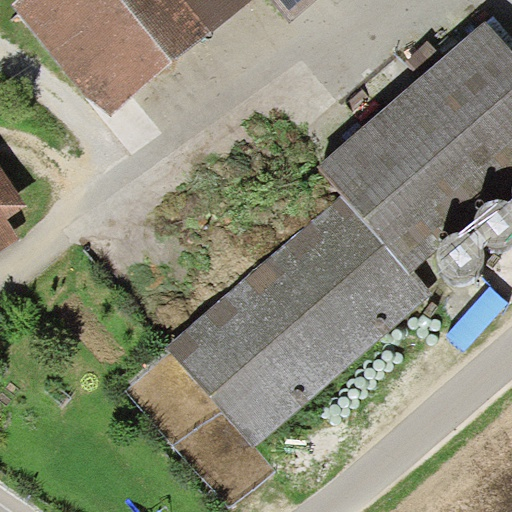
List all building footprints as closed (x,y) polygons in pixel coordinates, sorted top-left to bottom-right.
[(19,0),(103,108),(229,11),(220,0),(19,0)] [(304,0),(270,0),(285,17),(304,0)] [(367,130),(314,175),(332,196),(403,280),(511,188),(511,48),(492,25),(367,130)] [(0,240),(20,226),(0,199),(0,194),(14,184),(0,165),(0,240)] [(403,280),(332,196),(161,339),(154,345),(239,445),(417,296),(403,280)] [(503,260),(511,254),(511,216),(497,211),(480,218),(473,230),(473,236),(480,253),(498,260),(503,260)] [(463,299),(475,292),(482,274),(480,263),(475,257),(457,250),(440,257),(433,269),(433,275),(440,292),(458,299),(463,299)]
